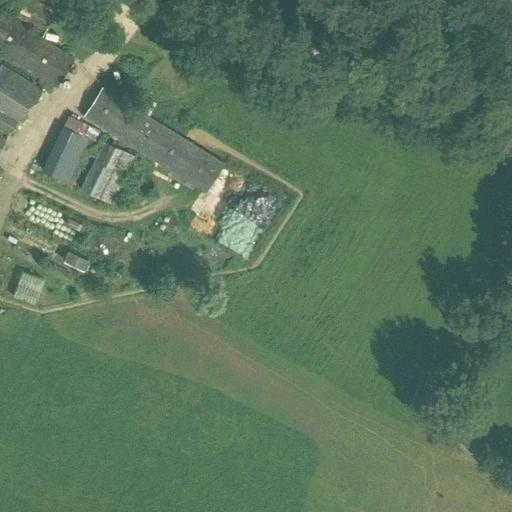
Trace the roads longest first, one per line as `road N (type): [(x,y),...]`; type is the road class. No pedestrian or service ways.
road 1 (track): [(179,0),(511,115)]
road 2 (track): [(511,470),(459,443),(454,419),(511,270)]
